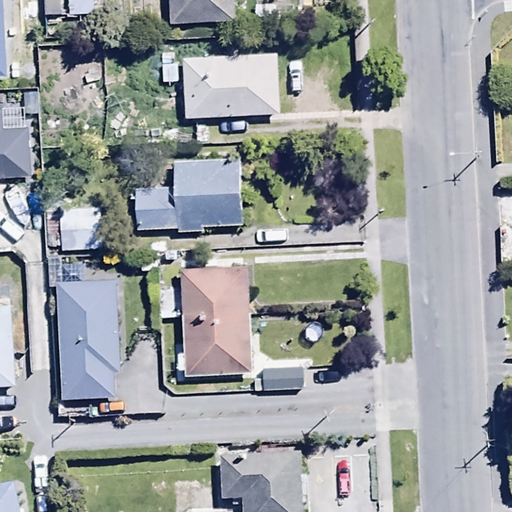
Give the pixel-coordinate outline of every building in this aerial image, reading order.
[(23,0),(0,0),(0,14),(24,14),(23,0)] [(278,98),(276,36),(182,39),(184,101),(278,98)] [(0,180),(31,179),(30,132),(3,133),(2,112),(0,111),(0,180)] [(163,112),(146,113),(147,144),(164,143),(163,112)] [(242,161),(175,163),(176,189),(136,190),(138,232),(179,231),(179,234),(202,233),(202,227),(243,226),(242,161)] [(103,213),(60,214),(62,255),(104,253),(103,213)] [(249,252),(181,253),(182,359),(250,358),(249,252)] [(118,280),(56,283),(62,405),(116,402),(114,374),(123,374),(118,280)] [(0,375),(13,374),(9,291),(0,291),(0,375)] [(303,368),(262,370),(263,393),(304,391),(303,368)] [(298,437),(217,446),(221,484),(241,482),(243,511),(256,511),(306,507),(298,437)] [(0,511),(21,511),(15,483),(0,486),(0,511)] [(159,511),(225,511),(225,502),(159,506),(159,511)]
